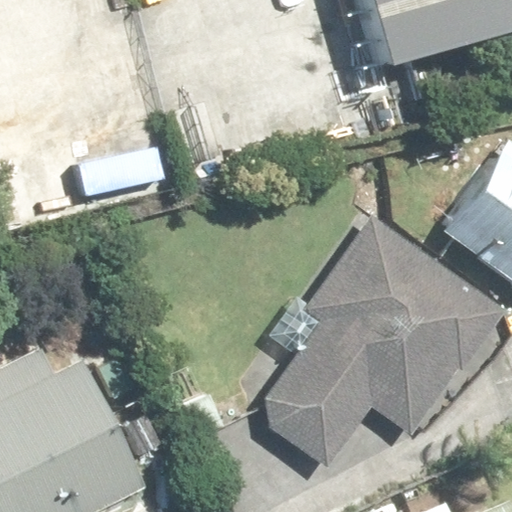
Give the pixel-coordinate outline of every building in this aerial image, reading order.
[(311,0),(324,49),(509,0),(311,0)] [(19,115),(0,119),(0,214),(37,208),(19,115)] [(511,151),(485,131),(418,221),(511,290),(511,151)] [(488,315),(356,219),(349,213),(271,320),(298,339),(242,416),(311,467),(354,409),(396,440),(488,315)] [(0,511),(65,511),(125,483),(64,360),(38,373),(25,347),(0,359),(0,511)] [(428,511),(421,494),(379,511),(511,511),(511,504),(493,511),(428,511)]
